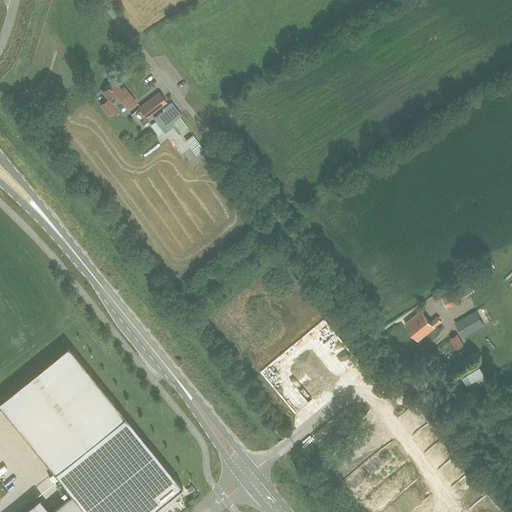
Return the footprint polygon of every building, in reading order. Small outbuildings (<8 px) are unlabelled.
[(128,108),(136,102),(127,91),(125,93),(115,81),(103,91),(108,98),(98,106),(112,124),(125,114),(116,102),(114,104),(113,103),(120,98),(128,108)] [(166,101),(160,93),(159,92),(159,93),(140,107),(146,116),(166,101)] [(179,116),(181,115),(171,102),(162,109),(163,110),(154,117),(165,132),(174,125),(172,122),(174,120),(181,130),(187,126),(179,116)] [(172,140),(178,136),(174,130),(168,133),(172,140)] [(480,271),(469,278),(476,289),(487,282),(480,271)] [(474,291),(468,282),(457,289),(462,298),(474,291)] [(447,307),(462,298),(457,289),(456,289),(442,298),(447,307)] [(421,310),(405,324),(418,340),(441,321),(437,316),(430,322),(421,310)] [(484,324),(476,311),(456,323),(464,336),(484,324)] [(463,345),(457,334),(450,338),(456,349),(463,345)] [(125,414),(68,344),(0,398),(0,404),(8,414),(43,458),(54,471),(125,414)] [(484,378),(469,385),(472,392),(488,385),(484,378)] [(147,511),(182,485),(125,414),(54,471),(71,492),(86,511),(147,511)] [(86,511),(71,492),(50,510),(39,496),(19,511),(86,511)]
